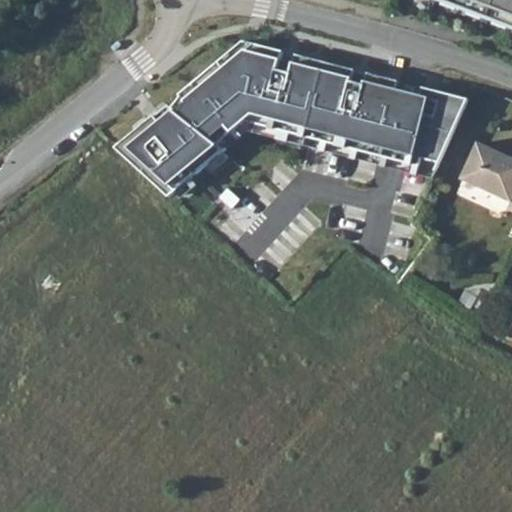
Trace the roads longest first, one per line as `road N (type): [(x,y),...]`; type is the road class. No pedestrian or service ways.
road 1 (residential): [(236,0),(511,71)]
road 2 (residential): [(0,178),(156,43),(182,0)]
